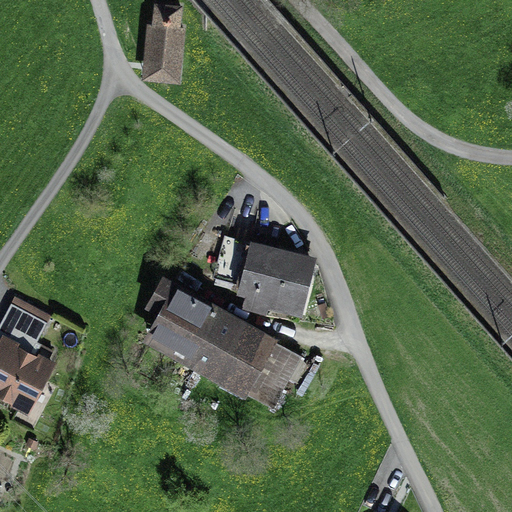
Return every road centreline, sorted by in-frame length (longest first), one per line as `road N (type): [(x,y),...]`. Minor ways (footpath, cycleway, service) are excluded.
road 1 (unclassified): [(98,0),(120,73),(274,192),(338,276),(431,511)]
road 2 (track): [(511,142),(432,110),(328,0)]
road 3 (track): [(120,73),(0,270)]
